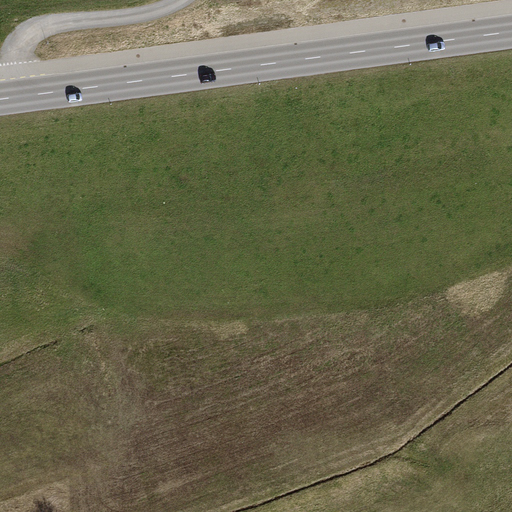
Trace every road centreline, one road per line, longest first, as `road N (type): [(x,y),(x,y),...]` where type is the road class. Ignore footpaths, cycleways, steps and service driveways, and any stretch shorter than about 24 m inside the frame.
road 1 (tertiary): [(0,98),(511,32)]
road 2 (track): [(4,98),(18,47),(40,28),(180,0)]
